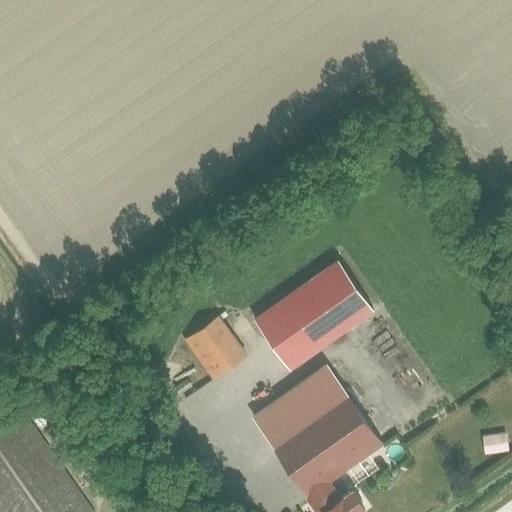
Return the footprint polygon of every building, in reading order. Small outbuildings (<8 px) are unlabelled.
[(289,368),(373,308),(337,258),(253,317),(289,368)] [(212,380),(246,355),(217,314),(182,339),(212,380)] [(326,364),(253,415),(311,499),(307,501),(314,511),(356,511),(359,510),(360,504),(353,493),(347,492),(339,497),(328,481),(381,444),(326,364)] [(424,387),(434,382),(426,368),(416,373),(424,387)] [(0,511),(93,511),(24,411),(0,426),(0,511)]
